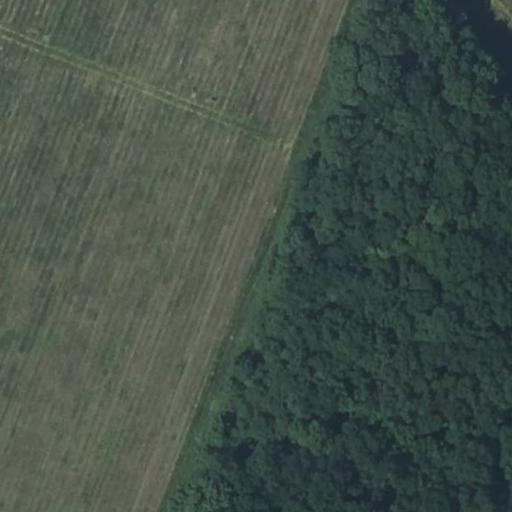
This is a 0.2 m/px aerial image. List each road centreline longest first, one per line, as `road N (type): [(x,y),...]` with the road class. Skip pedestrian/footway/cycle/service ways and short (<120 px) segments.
road 1 (track): [(0,40),(306,158),(360,0)]
road 2 (track): [(191,511),(306,158)]
